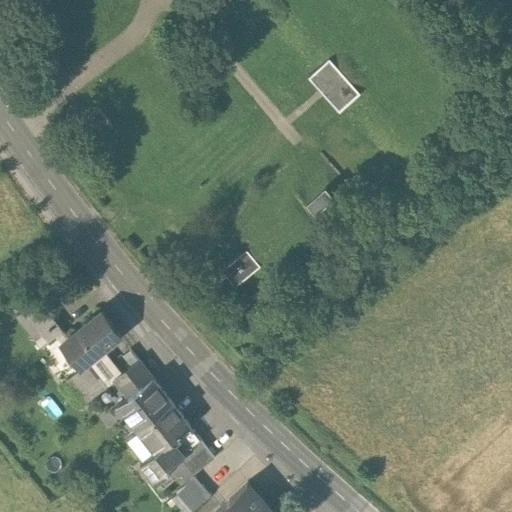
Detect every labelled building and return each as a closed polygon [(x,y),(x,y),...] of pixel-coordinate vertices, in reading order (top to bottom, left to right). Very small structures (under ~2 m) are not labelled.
[(359,87),(328,53),(310,70),(340,104),(359,87)] [(98,105),(88,112),(102,132),(112,125),(98,105)] [(336,192),(326,180),(305,198),(316,210),(336,192)] [(245,245),(222,265),(236,281),(259,261),(245,245)] [(62,328),(37,297),(16,314),(41,345),(62,328)] [(102,307),(60,340),(81,366),(86,361),(120,335),(122,333),(102,307)] [(138,357),(120,335),(86,361),(105,384),(113,377),(138,357)] [(127,395),(154,375),(140,357),(138,357),(113,377),(127,395)] [(81,366),(66,377),(85,400),(105,384),(86,361),(81,366)] [(170,396),(154,375),(127,395),(119,402),(135,423),(170,396)] [(187,419),(170,396),(135,423),(154,446),(187,419)] [(193,472),(216,454),(187,419),(154,446),(139,458),(162,486),(178,472),(184,480),(193,472)] [(189,511),(211,492),(193,472),(184,480),(186,482),(170,496),(185,511),(189,511)] [(285,511),(251,473),(207,511),(285,511)]
